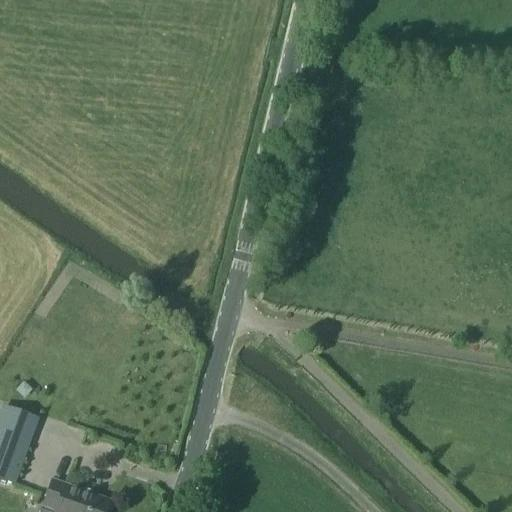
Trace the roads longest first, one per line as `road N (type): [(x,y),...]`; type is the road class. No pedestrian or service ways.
road 1 (tertiary): [(207,408),(306,0)]
road 2 (unclassified): [(376,511),(296,447),(207,408)]
